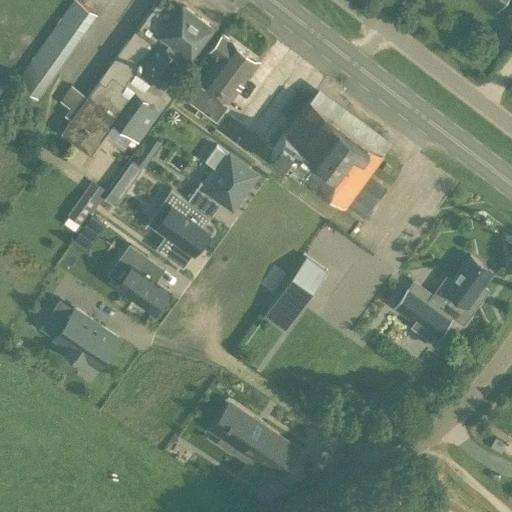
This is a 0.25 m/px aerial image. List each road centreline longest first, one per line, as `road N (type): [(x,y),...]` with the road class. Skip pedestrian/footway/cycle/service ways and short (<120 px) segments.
road 1 (unclassified): [(383,466),(201,338),(286,221)]
road 2 (primary): [(511,184),(273,0)]
road 3 (unclassified): [(511,127),(345,0)]
road 4 (unclassified): [(383,466),(449,420),(511,343)]
